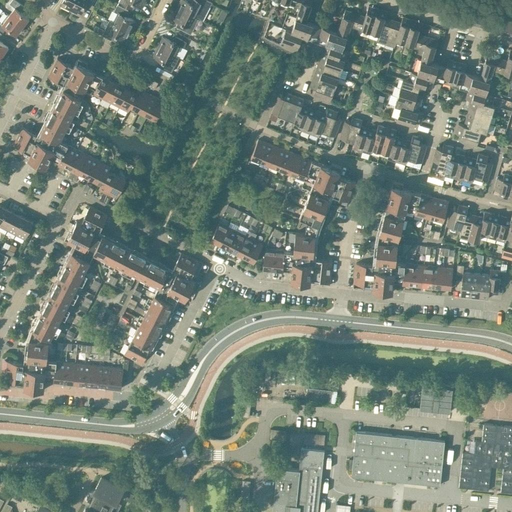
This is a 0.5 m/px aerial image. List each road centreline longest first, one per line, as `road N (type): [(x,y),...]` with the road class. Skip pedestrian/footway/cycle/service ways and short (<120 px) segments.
road 1 (tertiary): [(338,321),(274,318),(229,334),(176,404),(148,425),(0,414)]
road 2 (residential): [(0,391),(146,399),(218,267)]
road 3 (residential): [(434,137),(306,94),(328,0)]
road 4 (residential): [(218,267),(75,191),(58,220)]
road 5 (residential): [(511,287),(503,307),(340,294)]
road 6 (tertiary): [(511,344),(338,321)]
road 7 (residential): [(340,294),(366,169)]
road 8 (residential): [(0,333),(58,220)]
road 9 (residential): [(340,294),(255,285),(218,267)]
